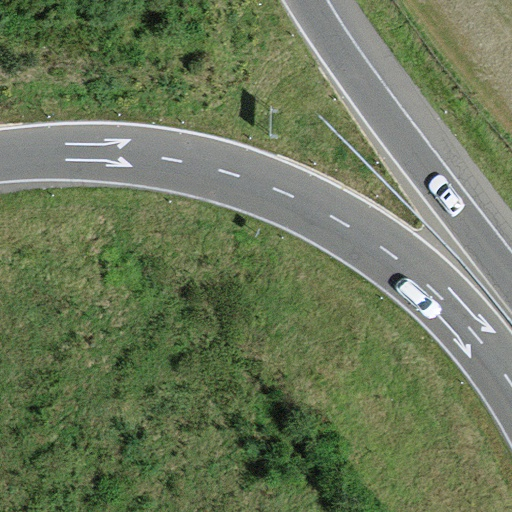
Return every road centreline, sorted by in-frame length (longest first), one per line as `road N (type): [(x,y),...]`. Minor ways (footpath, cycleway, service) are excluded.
road 1 (motorway): [(0,156),(162,157),(286,192),(389,251),(476,334),(511,383)]
road 2 (motorway): [(511,277),(309,0)]
